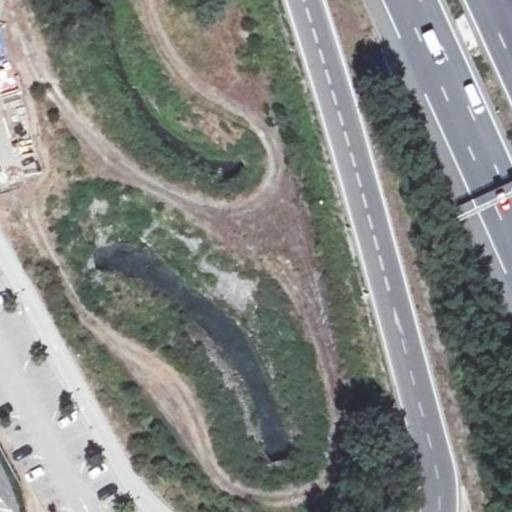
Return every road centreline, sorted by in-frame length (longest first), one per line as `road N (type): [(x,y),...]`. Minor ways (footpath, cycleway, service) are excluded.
road 1 (motorway): [(312,0),(416,374),(438,511)]
road 2 (motorway): [(411,0),(511,218)]
